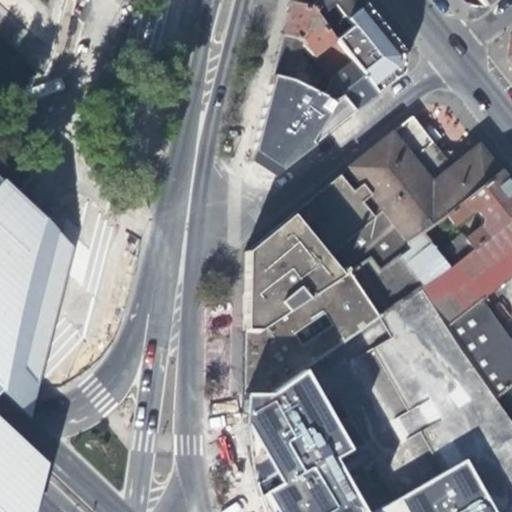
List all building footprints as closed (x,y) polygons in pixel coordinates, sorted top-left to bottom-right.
[(342,19),(363,3),(360,0),(289,0),(288,5),(306,11),(313,20),(332,5),(342,19)] [(349,27),(330,42),(348,65),(373,96),(401,74),(403,54),(390,37),(382,27),(379,23),(369,11),(363,3),(342,19),(349,27)] [(306,11),(288,5),(286,12),(285,16),(282,26),(279,36),(300,41),(299,47),(310,55),(327,78),(331,80),(348,65),(330,42),(313,20),(306,11)] [(297,57),(299,47),(300,41),(279,36),(273,62),(272,66),(269,75),(290,82),(305,88),(308,78),(303,76),(306,61),(297,57)] [(317,86),(315,93),(330,100),(338,94),(352,111),(356,108),(359,106),(373,96),(348,65),(331,80),(329,91),(317,86)] [(267,83),(265,92),(318,111),(331,128),(336,124),(338,122),(352,111),(338,94),(330,100),(315,93),(305,88),(290,82),(269,75),(267,83)] [(317,112),(264,94),(259,113),(246,163),(270,179),(315,143),(314,141),(329,129),(317,112)] [(410,159),(430,144),(420,130),(414,123),(410,117),(390,133),(348,166),(388,215),(407,241),(407,251),(378,275),(366,262),(355,269),(386,311),(418,290),(447,268),(436,254),(420,233),(444,214),(497,171),(489,162),(462,156),(448,167),(428,182),(410,159)] [(437,153),(430,144),(410,159),(428,182),(448,167),(437,153)] [(241,304),(240,334),(253,335),(345,276),(355,269),(366,262),(378,275),(407,251),(407,241),(388,215),(348,166),(341,172),(336,176),(242,251),(241,294),(241,304)] [(461,235),(436,254),(447,268),(511,217),(511,189),(497,171),(444,214),(451,223),(465,211),(474,211),(480,219),(480,228),(465,240),(461,235)] [(0,511),(13,511),(21,482),(25,467),(28,455),(29,451),(0,423),(0,385),(19,403),(20,394),(38,312),(53,242),(0,191),(0,184),(2,182),(0,180),(0,511)] [(479,301),(511,274),(511,217),(447,268),(418,290),(445,329),(479,301)] [(375,319),(345,276),(253,335),(240,334),(240,396),(261,395),(375,319)] [(511,511),(511,423),(495,399),(445,329),(418,290),(386,311),(375,319),(261,395),(240,396),(239,424),(275,482),(269,486),(260,491),(271,511),(511,511)] [(511,384),(511,343),(479,301),(445,329),(495,399),(511,384)]
